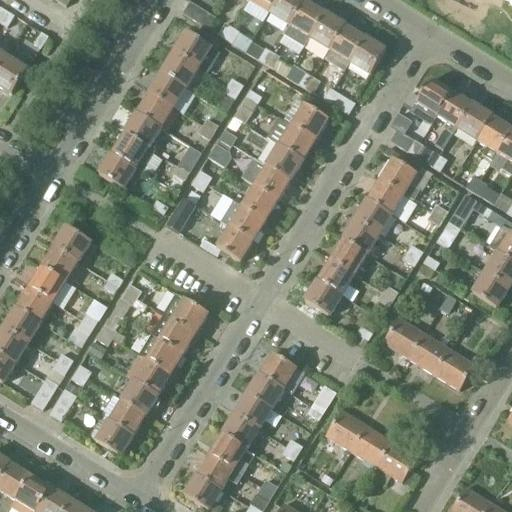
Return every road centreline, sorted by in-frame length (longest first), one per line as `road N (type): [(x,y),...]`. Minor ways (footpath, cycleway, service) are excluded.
road 1 (residential): [(139,500),(428,33)]
road 2 (residential): [(52,175),(162,0)]
road 3 (residential): [(511,364),(420,511)]
road 4 (residential): [(0,415),(139,500)]
